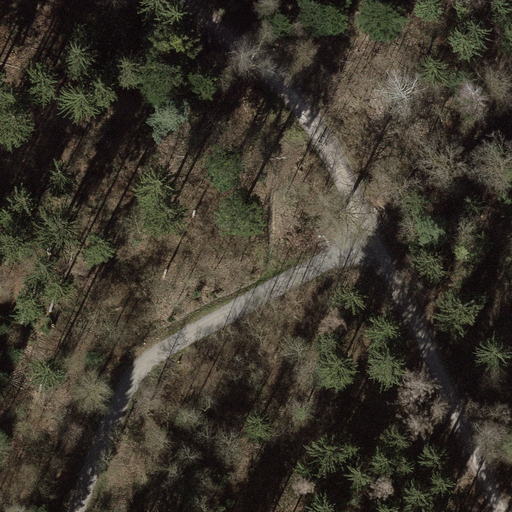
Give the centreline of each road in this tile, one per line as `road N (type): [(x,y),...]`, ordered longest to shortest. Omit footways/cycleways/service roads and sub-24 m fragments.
road 1 (track): [(501,511),(319,127),(291,93),(177,0)]
road 2 (track): [(372,232),(138,360),(75,511)]
